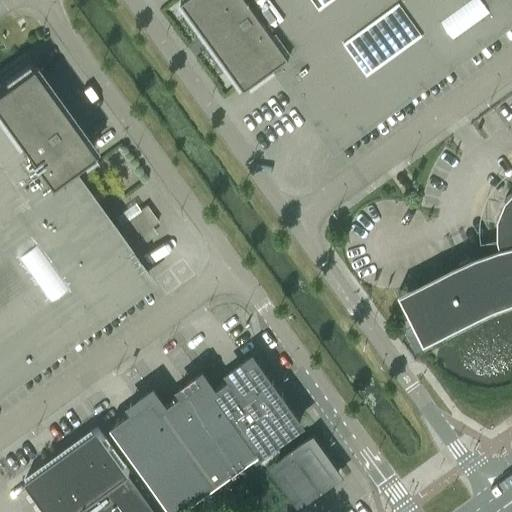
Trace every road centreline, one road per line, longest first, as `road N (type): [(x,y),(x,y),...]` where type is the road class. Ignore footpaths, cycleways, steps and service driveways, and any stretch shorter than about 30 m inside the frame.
road 1 (unclassified): [(492,500),(292,219)]
road 2 (unclassified): [(41,0),(234,271)]
road 3 (unclassified): [(234,271),(405,511)]
road 4 (unclassified): [(234,271),(0,443)]
road 5 (unclassified): [(292,219),(134,0)]
road 6 (unclassified): [(292,219),(511,63)]
road 7 (unknown): [(511,140),(474,174),(447,219),(389,250)]
